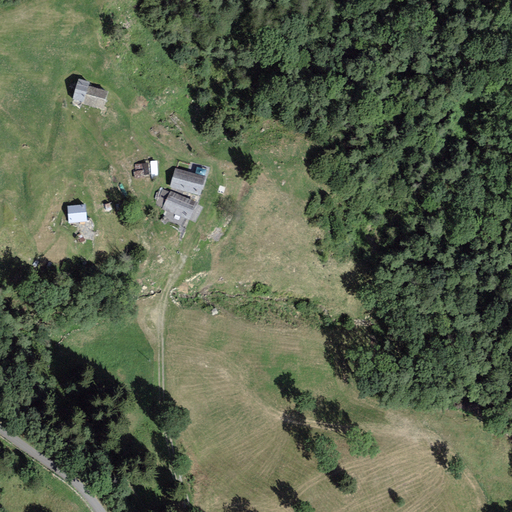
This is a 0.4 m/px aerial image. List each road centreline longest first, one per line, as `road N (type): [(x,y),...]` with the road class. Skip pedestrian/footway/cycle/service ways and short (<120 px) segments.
road 1 (track): [(187,511),(162,400),(162,330),(216,183)]
road 2 (unclassified): [(102,511),(82,486),(0,429)]
